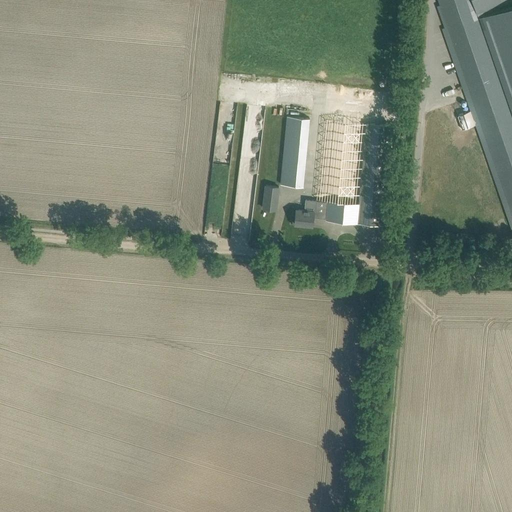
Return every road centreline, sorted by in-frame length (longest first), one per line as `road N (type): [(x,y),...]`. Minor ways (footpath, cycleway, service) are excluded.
road 1 (unclassified): [(511,268),(199,251)]
road 2 (unknown): [(412,266),(434,0)]
